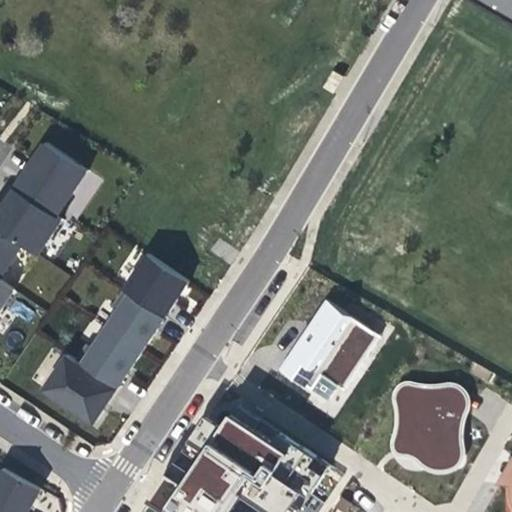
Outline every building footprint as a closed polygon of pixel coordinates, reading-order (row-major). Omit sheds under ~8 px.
[(511,0),(475,0),(511,21),(511,0)] [(30,170),(18,188),(58,215),(88,169),(47,142),(37,156),(29,169),(30,170)] [(18,188),(17,187),(8,200),(4,206),(0,203),(0,227),(24,243),(39,254),(63,218),(58,215),(18,188)] [(0,278),(0,279),(24,243),(0,227),(0,278)] [(191,281),(149,253),(125,288),(126,289),(167,316),(176,303),(191,281)] [(0,279),(0,278),(0,312),(16,289),(0,279)] [(167,316),(126,289),(116,304),(121,308),(108,328),(143,351),(151,340),(167,316)] [(282,369),(329,399),(338,386),(345,391),(354,377),(382,335),(328,300),(282,369)] [(143,351),(108,328),(94,347),(90,344),(79,360),(120,387),(132,369),(143,351)] [(120,387),(79,360),(69,353),(46,389),(96,422),(111,399),(120,387)] [(458,390),(402,390),(402,449),(417,449),(428,450),(428,462),(457,462),(458,390)] [(226,425),(209,414),(176,464),(153,497),(171,510),(169,511),(261,511),(265,506),(274,511),(300,511),(331,464),(241,405),(226,425)] [(510,500),(511,503),(511,457),(506,469),(497,484),(509,487),(510,500)] [(5,467),(0,476),(0,511),(28,511),(30,508),(42,488),(5,467)]
